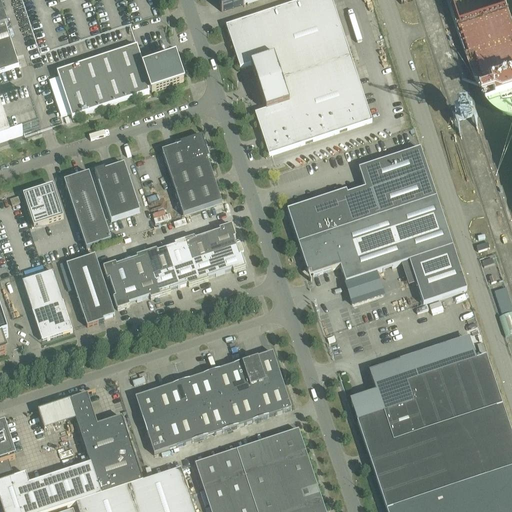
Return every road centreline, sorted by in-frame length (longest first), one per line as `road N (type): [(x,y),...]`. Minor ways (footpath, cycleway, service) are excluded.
road 1 (unclassified): [(0,407),(290,312)]
road 2 (unclassified): [(281,284),(0,377)]
road 3 (unclassified): [(0,176),(217,103)]
road 4 (unclassified): [(355,511),(290,312)]
road 5 (unclassified): [(281,284),(217,103)]
